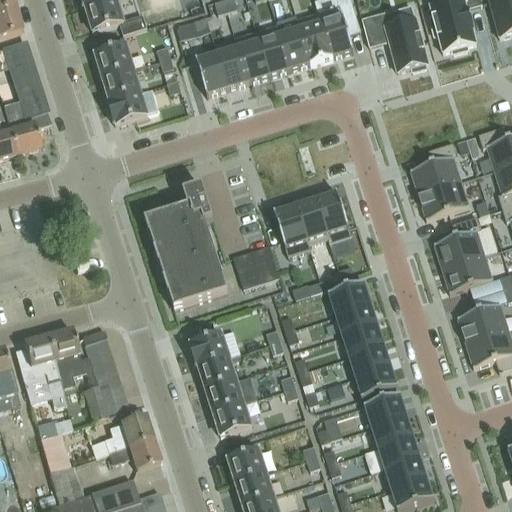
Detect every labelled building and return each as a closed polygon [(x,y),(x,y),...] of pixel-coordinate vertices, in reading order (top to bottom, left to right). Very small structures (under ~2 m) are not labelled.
[(0,0),(0,15),(15,12),(11,0),(0,0)] [(124,0),(79,0),(80,0),(78,1),(81,11),(82,11),(83,11),(84,12),(85,11),(85,13),(117,3),(125,1),(124,0)] [(336,0),(340,11),(318,18),(321,27),(332,64),(333,64),(333,63),(352,57),(353,57),(348,40),(361,37),(349,0),(336,0)] [(430,22),(435,40),(438,39),(443,57),(454,54),(455,57),(467,54),(466,51),(476,48),(472,34),(474,33),(468,13),(482,9),(479,0),(427,0),(433,22),(430,22)] [(511,0),(487,0),(499,42),(511,38),(511,0)] [(233,1),(223,4),(227,16),(236,13),(233,1)] [(117,3),(85,13),(86,15),(84,15),(87,26),(89,25),(93,37),(121,28),(125,39),(148,32),(144,19),(124,26),(117,3)] [(223,4),(214,7),(218,19),(227,16),(223,4)] [(0,41),(21,35),(15,12),(0,15),(0,41)] [(391,15),(362,23),(370,51),(389,46),(398,77),(412,73),(412,74),(427,70),(426,68),(427,68),(415,23),(394,28),(391,15)] [(318,18),(297,24),(300,33),(311,70),(332,64),(321,27),(318,18)] [(206,21),(193,25),(196,34),(209,30),(206,21)] [(277,30),(256,37),(259,46),(270,82),(290,75),(280,39),(277,30)] [(300,33),(280,39),(290,75),(310,69),(311,70),(300,33)] [(256,37),(235,43),(238,52),(249,88),(270,82),(259,46),(256,37)] [(5,53),(2,54),(5,64),(6,68),(29,61),(24,47),(5,53)] [(100,82),(102,82),(103,83),(134,73),(127,50),(96,60),(99,71),(97,72),(100,82)] [(171,63),(168,52),(157,55),(160,66),(171,63)] [(238,52),(218,58),(228,94),(249,88),(238,52)] [(218,58),(196,65),(207,102),(209,101),(208,100),(228,94),(218,58)] [(6,68),(11,82),(33,75),(29,61),(6,68)] [(174,74),(171,63),(160,66),(163,77),(174,74)] [(107,95),(110,106),(141,96),(134,73),(103,83),(104,85),(101,85),(105,96),(107,95)] [(16,96),(38,89),(33,75),(11,82),(16,96)] [(181,96),(178,86),(168,89),(171,99),(181,96)] [(16,96),(19,105),(20,110),(42,103),(38,89),(16,96)] [(141,96),(110,106),(111,107),(109,108),(110,109),(108,110),(111,120),(113,120),(116,128),(117,128),(118,129),(148,119),(141,96)] [(42,103),(20,110),(25,124),(47,117),(42,103)] [(6,121),(5,121),(9,136),(16,160),(41,153),(36,135),(51,130),(47,117),(25,124),(20,110),(19,105),(3,110),(6,121)] [(493,136),(480,140),(484,152),(488,151),(496,175),(511,169),(511,143),(507,145),(503,132),(493,136)] [(0,163),(16,160),(9,136),(0,139),(0,163)] [(475,142),(466,144),(472,162),(478,160),(479,155),(475,142)] [(433,168),(410,175),(411,177),(412,176),(419,200),(460,187),(453,162),(457,160),(453,148),(429,156),(433,168)] [(511,169),(496,175),(504,199),(499,201),(503,214),(511,210),(511,169)] [(419,201),(419,202),(419,203),(420,202),(422,210),(422,211),(422,212),(423,212),(427,224),(426,224),(426,225),(468,212),(460,187),(419,200),(419,201)] [(145,226),(174,314),(228,296),(205,227),(213,224),(202,192),(184,198),(188,212),(145,226)] [(337,196),(316,204),(321,220),(328,240),(329,244),(330,249),(352,242),(349,233),(337,196)] [(316,204),(295,210),(307,247),(308,251),(329,244),(328,240),(321,220),(316,204)] [(486,207),(475,210),(478,221),(490,218),(489,217),(486,207)] [(295,210),(274,217),(286,254),(288,262),(310,255),(308,251),(307,247),(295,210)] [(511,210),(503,214),(507,226),(511,224),(511,210)] [(456,242),(434,249),(434,250),(435,250),(443,273),(484,260),(476,236),(481,234),(477,222),(452,230),(456,242)] [(279,282),(269,251),(234,261),(244,292),(279,282)] [(484,260),(443,273),(450,297),(449,297),(450,299),(470,292),(492,285),(484,260)] [(351,271),(339,275),(342,285),(354,281),(351,271)] [(511,286),(510,279),(500,282),(500,283),(504,295),(511,292),(511,286)] [(333,282),(320,286),(323,296),(336,292),(333,282)] [(320,286),(308,290),(311,300),(323,296),(320,286)] [(366,289),(330,301),(337,321),(372,310),(366,289)] [(477,316),(457,323),(458,324),(459,324),(462,336),(462,337),(465,345),(465,346),(466,346),(466,347),(508,334),(500,309),(477,316)] [(372,310),(337,321),(343,342),(379,330),(372,310)] [(291,323),(281,326),(285,339),(295,336),(291,323)] [(379,330),(343,342),(350,362),(386,351),(379,330)] [(64,400),(62,392),(75,389),(69,368),(80,365),(72,334),(46,341),(63,400),(64,400)] [(106,342),(104,334),(83,341),(88,357),(108,351),(105,342),(106,342)] [(511,346),(508,334),(466,347),(474,371),(473,371),(473,373),(494,366),(495,366),(500,378),(511,373),(511,346)] [(280,346),(277,336),(267,339),(270,349),(280,346)] [(295,336),(285,339),(289,351),(299,348),(295,336)] [(195,371),(197,371),(230,360),(222,337),(190,347),(194,359),(191,360),(195,371)] [(25,354),(15,357),(23,387),(30,409),(52,403),(54,413),(57,414),(66,411),(63,400),(46,341),(23,348),(25,354)] [(280,346),(270,349),(273,360),(284,357),(280,346)] [(93,374),(113,367),(108,351),(88,357),(93,374)] [(386,351),(350,362),(356,383),(392,371),(386,351)] [(3,353),(0,353),(0,415),(7,414),(0,388),(0,380),(10,377),(3,353)] [(230,360),(197,371),(201,382),(198,383),(202,394),(204,393),(205,395),(237,384),(230,360)] [(304,363),(294,366),(298,379),(308,376),(304,363)] [(99,390),(119,383),(113,367),(93,374),(99,390)] [(392,371),(356,383),(363,403),(399,392),(392,371)] [(315,373),(308,376),(311,386),(318,383),(315,373)] [(308,376),(298,379),(302,391),(312,388),(311,386),(308,376)] [(9,409),(18,408),(14,379),(4,380),(9,409)] [(205,396),(203,397),(203,398),(206,408),(209,407),(212,418),(243,408),(245,408),(257,404),(250,380),(237,384),(205,395),(205,396)] [(285,395),(295,391),(292,381),(282,384),(285,395)] [(119,383),(99,390),(104,406),(124,399),(119,383)] [(109,421),(104,406),(99,390),(83,395),(93,427),(109,421)] [(298,402),(295,391),(285,395),(288,405),(298,402)] [(314,396),(305,399),(309,412),(318,409),(314,396)] [(129,415),(124,399),(104,406),(109,421),(109,422),(129,415)] [(401,401),(365,413),(372,433),(408,422),(401,401)] [(243,408),(212,418),(213,420),(210,421),(214,432),(216,431),(220,442),(252,432),(245,408),(243,408)] [(104,444),(108,457),(152,444),(144,419),(120,427),(121,428),(109,432),(112,441),(104,444)] [(408,422),(372,433),(378,454),(414,442),(408,422)] [(56,425),(36,430),(40,444),(57,439),(61,438),(72,435),(69,423),(56,427),(56,425)] [(326,434),(317,437),(321,449),(330,446),(326,434)] [(40,444),(49,474),(70,468),(61,438),(57,439),(40,444)] [(414,442),(378,454),(384,474),(421,463),(414,442)] [(160,468),(152,444),(108,457),(112,470),(132,464),(135,476),(160,468)] [(307,465),(318,462),(314,451),(304,454),(307,465)] [(234,487),(235,487),(267,477),(260,453),(227,463),(231,475),(228,476),(232,488),(234,487)] [(333,455),(324,458),(328,470),(337,467),(333,455)] [(318,462),(307,465),(310,476),(321,472),(318,462)] [(421,463),(384,474),(391,494),(427,483),(421,463)] [(337,467),(328,470),(332,483),(341,480),(337,467)] [(70,468),(49,474),(59,508),(84,500),(73,469),(70,470),(70,468)] [(275,500),(267,477),(235,487),(238,498),(236,499),(239,510),(242,509),(242,511),(275,500)] [(427,483),(391,494),(396,511),(406,511),(433,504),(427,483)] [(113,491),(90,499),(94,511),(140,511),(138,503),(132,485),(113,491)] [(159,496),(138,503),(140,511),(146,511),(162,507),(159,496)] [(346,496),(337,499),(341,511),(350,508),(346,496)] [(318,500),(321,511),(332,507),(329,497),(318,500)] [(53,498),(39,503),(41,511),(42,511),(56,508),(53,498)] [(94,511),(90,499),(52,511),(94,511)] [(278,511),(275,500),(242,511),(278,511)]
